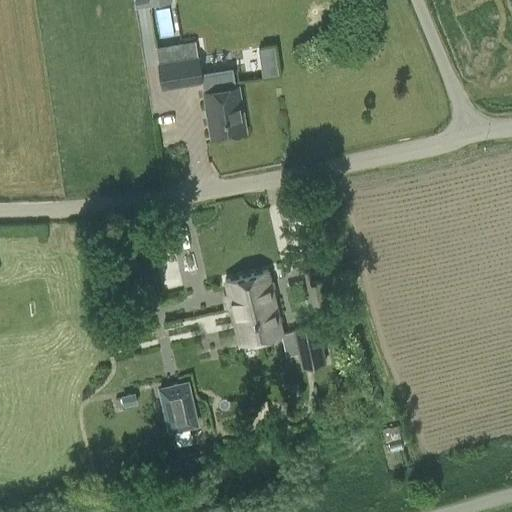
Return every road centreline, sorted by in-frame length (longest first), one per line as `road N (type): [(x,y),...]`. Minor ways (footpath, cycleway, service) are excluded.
road 1 (unclassified): [(472,134),(163,200),(0,215)]
road 2 (unclassified): [(472,134),(417,0)]
